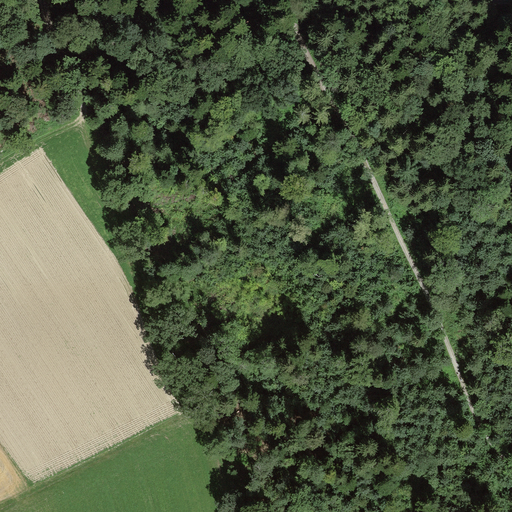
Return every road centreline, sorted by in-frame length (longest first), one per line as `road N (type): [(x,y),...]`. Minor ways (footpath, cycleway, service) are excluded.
road 1 (track): [(511,463),(480,423),(378,192),(272,0)]
road 2 (track): [(42,0),(80,118),(0,163)]
road 3 (track): [(158,428),(0,509)]
